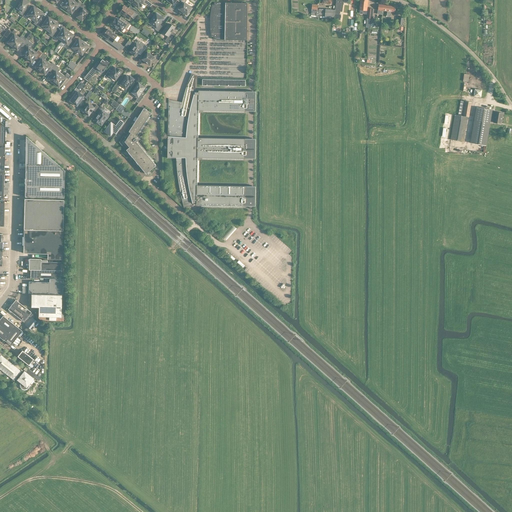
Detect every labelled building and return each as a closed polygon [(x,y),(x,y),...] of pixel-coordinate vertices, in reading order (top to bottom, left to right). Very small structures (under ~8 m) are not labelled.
[(20,14),(23,16),(27,10),(24,9),(29,3),(26,1),(25,0),(22,0),(16,9),(19,11),(18,13),(20,14)] [(64,0),(66,1),(62,7),(64,9),(66,10),(74,0),(73,0),(64,0)] [(77,3),(74,0),(66,10),(69,12),(72,14),(76,8),(78,10),(82,4),(78,1),(77,3)] [(151,7),(152,5),(145,0),(129,0),(129,1),(132,4),(134,6),(135,6),(138,8),(142,3),(146,5),(148,5),(151,7)] [(192,8),(184,3),(186,0),(181,0),(180,2),(183,4),(179,9),(187,15),(192,8)] [(247,3),(214,3),(214,5),(212,5),(210,11),(210,18),(210,24),(210,31),(211,37),(213,37),(213,40),(247,40),(247,3)] [(79,19),(79,20),(81,21),(82,21),(88,12),(83,9),(85,6),(82,4),(78,10),(81,12),(77,17),(79,19)] [(312,4),(311,11),(311,14),(310,16),(316,17),(315,18),(323,18),(330,19),(330,17),(325,17),(323,17),(323,15),(324,9),(319,9),(319,10),(317,10),(317,5),(312,4)] [(382,11),(385,11),(386,11),(387,6),(383,5),(378,4),(377,14),(382,15),(382,11)] [(122,10),(120,13),(129,19),(131,17),(134,19),(136,15),(135,14),(137,11),(130,6),(128,9),(124,6),(122,9),(122,10)] [(387,11),(386,17),(390,18),(391,12),(395,12),(395,7),(387,6),(386,11),(387,11)] [(29,12),(27,10),(23,16),(27,19),(28,18),(31,20),(39,10),(37,8),(36,9),(34,7),(29,12)] [(330,17),(332,17),(334,17),(335,10),(325,9),(325,17),(330,17)] [(35,22),(33,24),(38,27),(42,21),(39,19),(44,14),(41,12),(41,11),(39,10),(31,20),(35,22)] [(157,14),(156,13),(149,23),(156,28),(155,29),(158,31),(162,27),(159,25),(163,19),(160,16),(160,15),(157,13),(157,14)] [(42,21),(38,27),(42,30),(43,28),(46,31),(54,21),(52,19),(51,19),(48,17),(44,23),(42,21)] [(113,20),(112,23),(112,24),(112,25),(115,27),(115,28),(118,29),(121,32),(124,29),(127,30),(130,24),(121,17),(119,20),(117,19),(116,20),(115,20),(114,21),(113,20)] [(50,33),(48,35),(53,38),(57,32),(54,30),(58,25),(56,23),(56,22),(54,21),(46,31),(50,33)] [(170,25),(168,24),(162,32),(168,37),(165,41),(169,44),(176,34),(172,31),(174,28),(172,27),(173,26),(171,24),(170,25)] [(59,34),(57,32),(53,38),(57,41),(58,39),(61,41),(69,31),(67,30),(66,30),(63,28),(59,34)] [(104,34),(103,36),(107,39),(106,40),(121,51),(124,47),(114,40),(117,36),(108,29),(106,31),(105,32),(104,33),(104,34)] [(12,47),(16,43),(19,38),(15,35),(17,32),(14,30),(12,33),(8,30),(3,35),(8,39),(8,38),(10,40),(8,43),(10,45),(10,46),(12,47)] [(71,33),(69,31),(61,41),(62,42),(62,41),(67,44),(65,47),(68,49),(72,43),(69,41),(73,35),(71,33)] [(19,38),(16,43),(12,47),(15,49),(15,48),(17,51),(22,45),(24,47),(28,41),(26,39),(24,42),(19,38)] [(78,39),(74,45),(72,43),(68,49),(70,51),(72,48),(77,51),(84,42),(81,41),(78,39)] [(31,43),(28,41),(24,47),(27,49),(21,55),(24,57),(24,58),(26,59),(33,50),(28,47),(31,43)] [(86,44),(84,42),(77,51),(82,55),(88,46),(86,44)] [(145,49),(144,48),(146,45),(142,42),(139,46),(136,43),(133,47),(132,46),(128,52),(131,54),(131,53),(133,54),(132,55),(135,57),(136,56),(138,54),(141,55),(145,49)] [(38,50),(36,53),(33,50),(26,59),(28,61),(29,61),(31,63),(35,57),(38,59),(42,53),(38,50)] [(147,52),(142,60),(150,65),(152,63),(154,65),(160,57),(156,55),(154,55),(153,57),(147,52)] [(45,55),(42,53),(38,59),(40,61),(35,68),(38,70),(40,72),(48,62),(44,60),(46,58),(44,57),(45,55)] [(100,63),(97,61),(88,74),(92,77),(98,69),(103,73),(110,63),(106,61),(105,62),(102,60),(100,63)] [(48,62),(40,72),(42,73),(45,75),(49,70),(52,71),(56,66),(52,62),(51,64),(48,62)] [(59,68),(56,66),(52,71),(54,73),(49,80),(52,82),(54,84),(61,74),(58,72),(60,70),(58,69),(59,68)] [(109,69),(103,77),(107,80),(107,78),(109,80),(111,80),(112,78),(115,81),(122,72),(120,71),(121,71),(118,69),(117,68),(116,69),(115,68),(112,71),(109,69)] [(70,76),(67,73),(64,76),(61,74),(54,84),(56,86),(56,85),(59,87),(66,78),(67,79),(70,76)] [(253,92),(246,91),(203,91),(198,91),(198,92),(195,92),(196,75),(191,74),(190,77),(188,81),(187,85),(183,97),(180,108),(179,109),(174,110),(171,104),(168,98),(168,99),(167,158),(176,158),(176,163),(176,164),(176,165),(176,166),(176,167),(176,168),(176,169),(177,170),(177,171),(177,172),(177,173),(177,174),(177,175),(177,176),(177,177),(177,178),(178,179),(178,180),(178,181),(178,182),(178,183),(178,184),(179,185),(179,186),(179,187),(179,188),(179,189),(179,190),(180,191),(180,192),(180,193),(180,194),(180,195),(181,196),(181,197),(181,198),(181,199),(182,200),(182,201),(182,202),(184,208),(193,206),(193,203),(196,203),(196,205),(201,205),(244,206),(250,206),(255,206),(255,187),(251,186),(197,185),(197,158),(245,159),(251,159),(255,159),(255,139),(252,139),(245,139),(198,138),(198,111),(245,111),(253,112),(255,112),(255,92),(253,92)] [(129,78),(126,76),(122,83),(119,81),(112,91),(115,93),(120,86),(126,90),(129,86),(128,85),(130,83),(131,83),(134,79),(130,77),(129,78)] [(74,104),(73,105),(76,106),(77,106),(84,96),(79,93),(85,85),(81,81),(72,94),(74,96),(70,101),(74,104)] [(137,99),(135,101),(138,104),(143,97),(140,95),(145,88),(142,85),(140,83),(139,84),(139,83),(132,93),(131,95),(137,99)] [(481,97),(482,90),(474,89),(473,96),(481,97)] [(465,101),(460,101),(458,115),(454,115),(450,140),(463,142),(467,117),(469,117),(471,102),(465,101)] [(96,105),(94,108),(89,104),(86,108),(85,107),(83,110),(84,110),(83,112),(89,116),(93,110),(95,112),(99,107),(96,105)] [(117,109),(116,110),(121,113),(124,108),(119,105),(117,109)] [(101,106),(96,113),(99,115),(95,120),(98,122),(97,123),(100,125),(100,124),(101,125),(106,119),(107,119),(108,116),(108,115),(110,112),(105,108),(101,106)] [(476,107),(470,143),(486,146),(490,120),(494,120),(493,123),(501,124),(502,113),(495,112),(495,114),(491,113),(492,110),(476,107)] [(129,132),(126,136),(123,136),(119,142),(125,150),(126,150),(146,174),(156,166),(137,142),(139,140),(139,139),(139,138),(136,136),(151,113),(144,108),(129,132)] [(113,133),(116,135),(124,123),(120,120),(116,126),(111,122),(104,132),(111,137),(113,133)] [(25,164),(24,197),(63,198),(64,171),(42,151),(26,136),(25,164)] [(47,254),(47,259),(61,260),(63,201),(24,200),(23,253),(47,254)] [(234,226),(224,237),(227,239),(236,228),(234,226)] [(30,278),(45,278),(60,279),(60,263),(47,262),(47,260),(40,260),(41,259),(29,259),(28,270),(30,270),(30,278)] [(22,294),(48,294),(63,295),(63,280),(49,279),(49,282),(28,282),(28,287),(22,287),(22,294)] [(29,294),(28,307),(30,307),(37,307),(37,316),(48,316),(48,319),(54,319),(54,316),(60,317),(60,295),(29,294)] [(15,300),(7,310),(23,322),(27,318),(29,319),(25,325),(27,327),(24,330),(32,336),(34,333),(32,330),(35,326),(36,327),(39,323),(38,322),(40,320),(36,317),(31,313),(15,300)] [(0,325),(9,333),(15,326),(2,316),(0,318),(0,325)] [(0,325),(0,337),(3,340),(9,333),(0,325)] [(10,346),(21,332),(22,331),(21,331),(15,326),(9,333),(3,340),(3,341),(3,340),(10,346)] [(21,350),(17,356),(31,367),(35,361),(21,350)] [(1,357),(0,357),(0,368),(13,380),(20,372),(1,357)] [(20,376),(17,380),(20,383),(20,384),(20,385),(20,386),(20,387),(20,388),(21,388),(22,389),(23,389),(24,390),(25,390),(26,390),(26,389),(27,388),(28,388),(28,387),(28,386),(28,385),(28,384),(27,384),(29,382),(31,384),(34,381),(32,379),(33,377),(38,380),(39,378),(35,375),(28,369),(28,370),(26,372),(25,373),(24,372),(20,376)]
